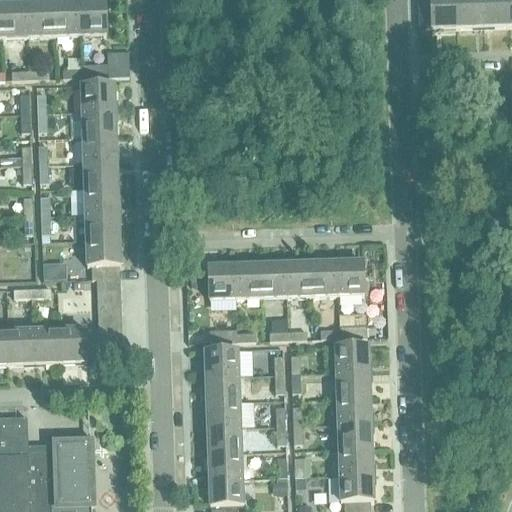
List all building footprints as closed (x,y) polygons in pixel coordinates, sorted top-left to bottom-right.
[(482,0),(472,0),(458,1),(459,35),(484,35),(482,0)] [(509,0),(482,0),(484,35),(511,34),(509,0)] [(459,35),(458,1),(431,2),(432,36),(459,35)] [(106,5),(80,6),(81,41),(107,40),(106,5)] [(80,6),(55,7),(56,42),(81,41),(80,6)] [(55,7),(29,8),(30,43),(56,42),(55,7)] [(29,8),(3,9),(5,44),(30,43),(29,8)] [(83,75),(82,75),(83,83),(109,82),(109,70),(82,71),(83,75)] [(48,75),(31,76),(32,85),(48,84),(48,75)] [(83,83),(82,75),(64,75),(64,84),(83,83)] [(32,85),(31,76),(11,77),(12,86),(32,85)] [(82,90),(82,118),(116,117),(115,89),(82,90)] [(37,100),(38,119),(46,119),(45,100),(37,100)] [(20,101),(21,119),(29,119),(29,101),(20,101)] [(82,118),(83,142),(117,141),(116,117),(82,118)] [(29,119),(21,119),(21,138),(30,137),(29,119)] [(46,119),(38,119),(38,137),(46,137),(46,119)] [(83,142),(84,168),(118,167),(117,141),(83,142)] [(21,152),(21,171),(31,171),(30,151),(21,152)] [(38,151),(39,169),(48,169),(47,151),(38,151)] [(84,168),(85,194),(119,193),(118,167),(84,168)] [(48,169),(39,169),(40,188),(48,188),(48,169)] [(31,171),(21,171),(22,189),(32,189),(31,171)] [(85,194),(86,218),(119,217),(119,193),(85,194)] [(40,202),(41,220),(49,219),(49,202),(40,202)] [(23,203),(24,222),(33,222),(32,203),(23,203)] [(86,218),(86,245),(120,244),(119,217),(86,218)] [(49,219),(41,220),(42,240),(50,239),(49,219)] [(33,222),(24,222),(24,241),(33,240),(33,222)] [(94,285),(98,285),(120,284),(119,270),(121,270),(120,244),(86,245),(87,271),(93,270),(94,285)] [(47,283),(67,283),(67,266),(47,266),(47,283)] [(364,268),(338,269),(339,301),(365,300),(364,268)] [(314,269),(286,270),(287,302),(315,302),(314,269)] [(338,269),(314,269),(315,302),(339,301),(338,269)] [(286,270),(260,271),(261,303),(287,302),(286,270)] [(235,304),(235,271),(210,272),(211,304),(235,304)] [(260,271),(235,271),(235,304),(261,303),(260,271)] [(99,331),(100,360),(122,359),(120,284),(98,285),(99,331)] [(32,303),(32,293),(13,294),(13,303),(32,303)] [(50,293),(32,293),(32,303),(51,302),(50,293)] [(342,328),(369,328),(369,315),(342,315),(342,328)] [(87,360),(100,360),(99,331),(86,331),(86,333),(58,334),(59,367),(87,366),(87,360)] [(341,335),(340,335),(340,344),(367,343),(367,331),(341,331),(341,335)] [(58,334),(33,335),(34,368),(59,367),(58,334)] [(238,347),(238,338),(238,334),(210,334),(211,347),(238,347)] [(8,336),(0,335),(0,368),(9,368),(8,336)] [(33,335),(8,336),(9,368),(34,368),(33,335)] [(340,344),(340,335),(323,335),(323,344),(340,344)] [(306,336),(288,337),(288,346),(307,345),(306,336)] [(256,337),(238,338),(238,347),(257,346),(256,337)] [(288,346),(288,337),(269,337),(270,346),(288,346)] [(338,352),(339,378),(371,377),(370,351),(338,352)] [(206,356),(207,382),(241,381),(240,355),(206,356)] [(291,361),(291,379),(300,379),(300,361),(291,361)] [(274,362),(275,380),(284,379),(283,362),(274,362)] [(339,378),(339,404),(372,403),(371,377),(339,378)] [(284,379),(275,380),(275,399),(284,398),(284,379)] [(300,379),(291,379),(292,398),(301,398),(300,379)] [(207,382),(208,408),(241,407),(241,381),(207,382)] [(339,404),(340,429),(372,428),(372,403),(339,404)] [(208,408),(209,434),(242,433),(241,407),(208,408)] [(292,412),(293,430),(302,430),(301,412),(292,412)] [(275,413),(276,431),(285,431),(285,413),(275,413)] [(91,511),(89,448),(56,450),(27,451),(18,449),(26,422),(25,421),(24,423),(0,423),(0,511),(91,511)] [(340,429),(341,454),(373,453),(372,428),(340,429)] [(302,430),(293,430),(293,450),(303,449),(302,430)] [(285,431),(276,431),(276,450),(286,450),(285,431)] [(209,434),(209,460),(243,459),(242,433),(209,434)] [(341,454),(342,480),(374,479),(373,453),(341,454)] [(209,460),(210,485),(243,484),(243,459),(209,460)] [(277,464),(278,482),(287,482),(286,463),(277,464)] [(303,463),(294,464),(295,482),(304,482),(303,463)] [(342,480),(342,507),(347,506),(346,511),(371,511),(371,506),(375,506),(374,479),(342,480)] [(212,511),(238,511),(238,510),(244,510),(243,484),(210,485),(211,511),(212,511)]
